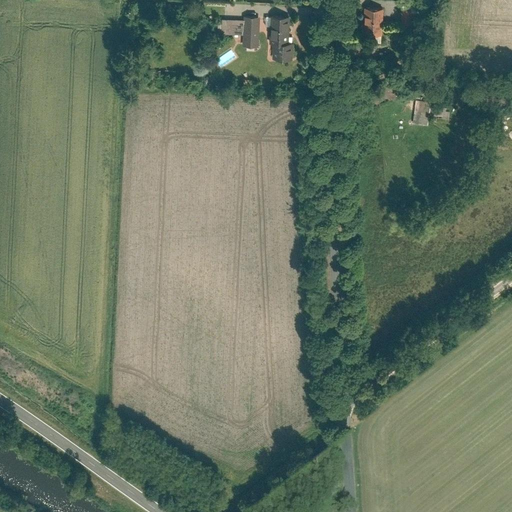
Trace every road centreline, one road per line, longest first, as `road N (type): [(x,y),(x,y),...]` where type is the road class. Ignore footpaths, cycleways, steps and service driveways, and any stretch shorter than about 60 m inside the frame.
road 1 (residential): [(330,214),(332,0)]
road 2 (residential): [(341,408),(511,279)]
road 3 (unclassified): [(341,408),(330,214)]
road 4 (tertiary): [(156,511),(0,405)]
